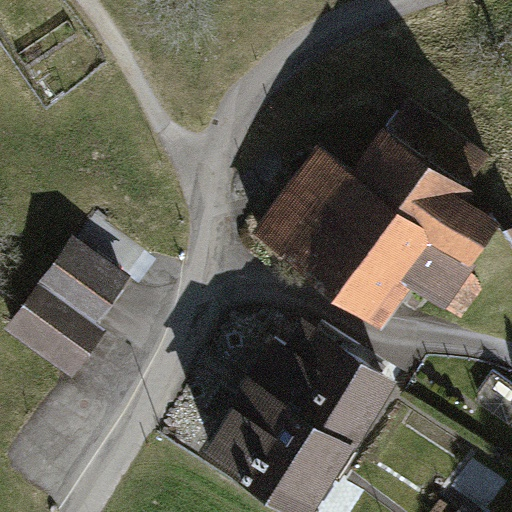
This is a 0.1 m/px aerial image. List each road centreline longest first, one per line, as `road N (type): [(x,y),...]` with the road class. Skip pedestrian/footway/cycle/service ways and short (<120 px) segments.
road 1 (unclassified): [(82,511),(151,406),(180,343),(201,278),(211,177),(265,79),(333,26),(409,0)]
road 2 (track): [(201,278),(249,283),(511,358)]
road 3 (track): [(211,177),(184,160),(122,47),(86,0)]
